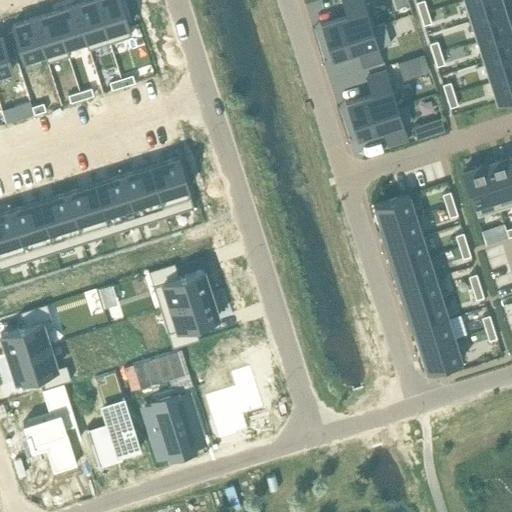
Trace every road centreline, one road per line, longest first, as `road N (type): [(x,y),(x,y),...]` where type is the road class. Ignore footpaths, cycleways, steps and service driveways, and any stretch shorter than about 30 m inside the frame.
road 1 (unclassified): [(316,438),(207,98)]
road 2 (unclassified): [(316,438),(78,511)]
road 3 (residential): [(416,406),(344,177)]
road 4 (residential): [(207,98),(0,167)]
road 5 (residential): [(344,177),(287,0)]
road 6 (residential): [(511,124),(344,177)]
